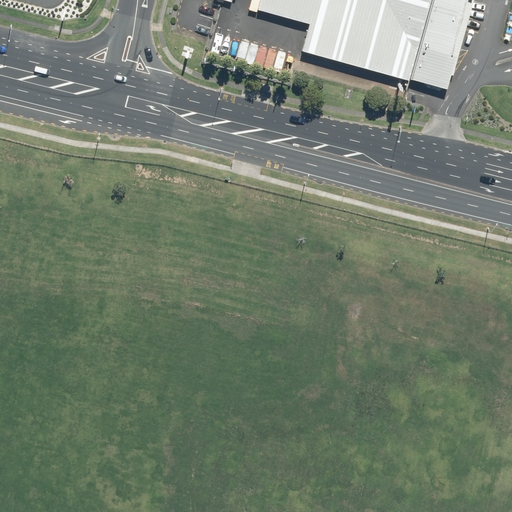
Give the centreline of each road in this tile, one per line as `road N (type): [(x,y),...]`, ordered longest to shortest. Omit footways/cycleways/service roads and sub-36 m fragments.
road 1 (secondary): [(511,219),(320,169),(277,136)]
road 2 (secondary): [(277,136),(491,175)]
